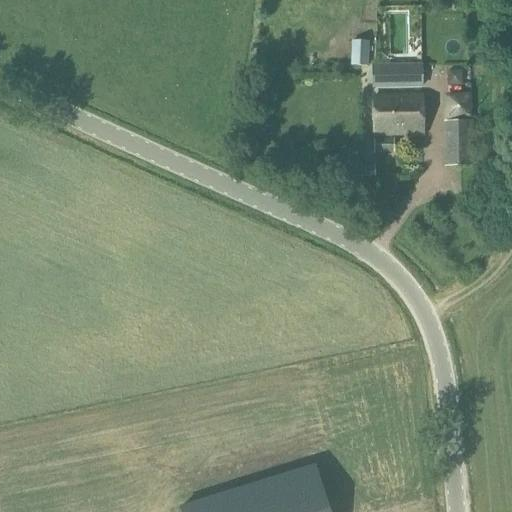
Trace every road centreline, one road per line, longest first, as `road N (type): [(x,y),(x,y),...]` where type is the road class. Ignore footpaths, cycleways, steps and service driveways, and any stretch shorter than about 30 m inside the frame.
road 1 (unclassified): [(458,511),(434,331),(406,281),(380,256),(0,82)]
road 2 (unknown): [(434,331),(511,234)]
